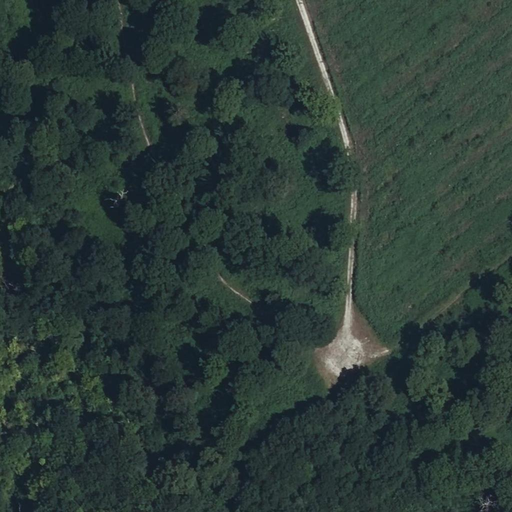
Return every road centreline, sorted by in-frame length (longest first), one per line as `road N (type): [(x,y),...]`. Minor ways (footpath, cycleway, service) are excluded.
road 1 (track): [(356,380),(346,301),(357,176),(301,0)]
road 2 (track): [(385,511),(356,380)]
